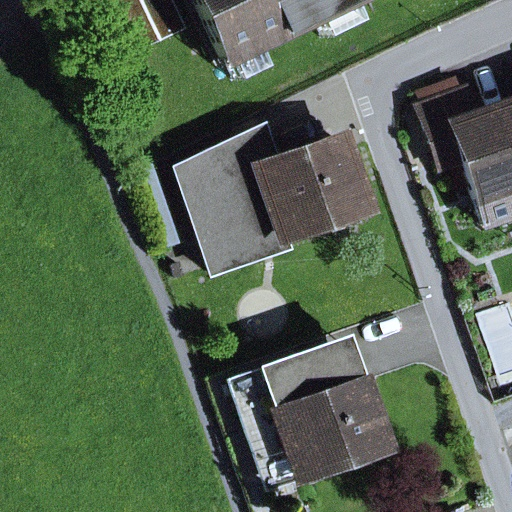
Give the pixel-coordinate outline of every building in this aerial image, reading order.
[(105,67),(183,30),(168,0),(112,0),(80,15),(105,67)] [(190,0),(218,58),(220,57),(248,43),(309,14),(305,6),(317,0),(190,0)] [(320,37),(355,21),(344,0),(317,0),(305,6),(309,14),(320,37)] [(231,80),(260,66),(248,43),(220,57),(231,80)] [(510,215),(500,187),(511,182),(511,105),(472,119),(463,94),(415,110),(427,145),(448,138),(479,226),(510,215)] [(269,211),(278,239),(360,210),(335,139),(270,162),(259,129),(172,171),(194,237),(269,211)] [(510,215),(511,214),(511,182),(500,187),(510,215)] [(194,237),(207,273),(281,247),(278,239),(269,211),(194,237)] [(275,427),(293,479),(379,450),(340,339),(254,369),(261,388),(233,397),(247,437),(275,427)] [(233,397),(261,388),(254,369),(226,379),(233,397)] [(265,489),(293,479),(275,427),(247,437),(265,489)]
